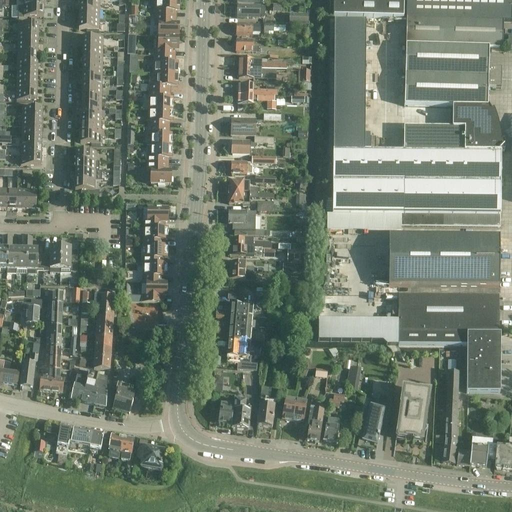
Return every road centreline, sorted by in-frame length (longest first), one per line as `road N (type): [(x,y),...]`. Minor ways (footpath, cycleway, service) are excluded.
road 1 (tertiary): [(179,422),(203,0)]
road 2 (tertiary): [(511,489),(216,446),(179,422)]
road 3 (residential): [(58,229),(63,0)]
road 4 (unknown): [(511,233),(377,238),(364,248),(360,280)]
road 5 (residential): [(179,422),(135,428),(0,401)]
